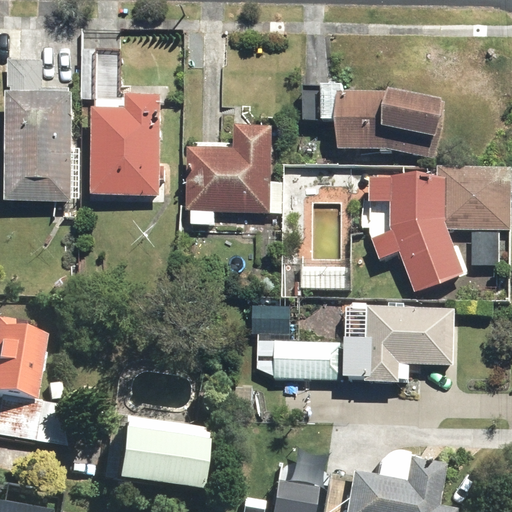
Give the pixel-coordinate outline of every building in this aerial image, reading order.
[(9,99),(2,99),(1,208),(70,208),(70,100),(68,100),(68,92),(42,92),(42,64),(10,64),(9,92),(9,99)] [(330,129),(334,158),(385,158),(432,165),(440,139),(443,110),(385,101),(334,101),(330,129)] [(87,116),(87,202),(159,202),(159,102),(122,102),(122,116),(87,116)] [(232,155),(184,155),(184,218),(270,219),(269,218),(281,218),(281,187),(270,187),(270,131),(232,131),(232,155)] [(388,236),(412,298),(437,292),(462,279),(446,235),(509,235),(508,171),(434,172),(434,184),(412,181),(388,185),(388,186),(367,186),(367,209),(387,210),(388,236)] [(252,306),(252,334),(290,334),(291,307),(252,306)] [(273,345),(272,383),(362,385),(362,390),(397,391),(397,386),(407,386),(408,371),(452,372),(453,315),(363,314),(363,323),(344,322),(344,346),(273,345)] [(0,401),(32,406),(42,340),(7,335),(9,326),(0,324),(0,401)] [(109,439),(103,491),(190,502),(198,434),(111,423),(109,439)] [(410,483),(354,474),(347,511),(463,511),(464,508),(445,505),(452,463),(414,457),(410,483)] [(316,511),(320,486),(279,480),(274,511),(316,511)] [(47,511),(50,500),(0,491),(0,511),(47,511)]
